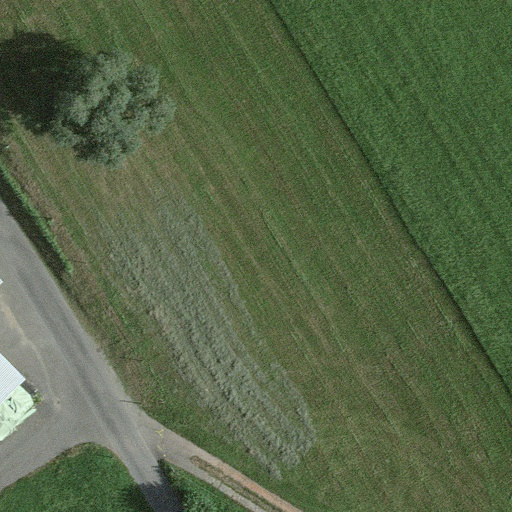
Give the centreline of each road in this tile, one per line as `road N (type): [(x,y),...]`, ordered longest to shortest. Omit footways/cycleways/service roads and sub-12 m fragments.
road 1 (residential): [(178,511),(0,232)]
road 2 (track): [(280,511),(110,407)]
road 3 (track): [(0,473),(110,407)]
